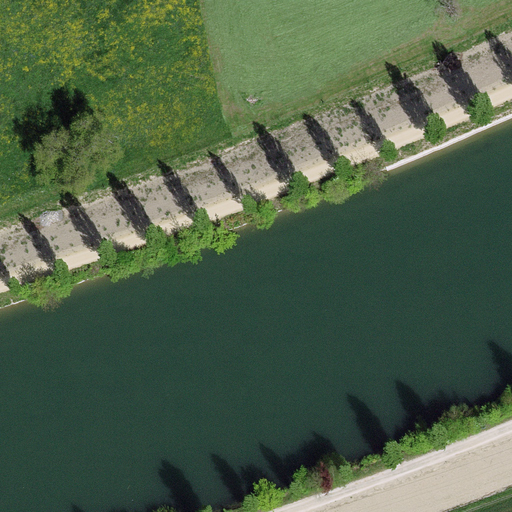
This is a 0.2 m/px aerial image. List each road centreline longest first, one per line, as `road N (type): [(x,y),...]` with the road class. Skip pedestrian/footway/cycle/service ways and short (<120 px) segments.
road 1 (track): [(511,90),(280,185),(0,283)]
road 2 (track): [(511,416),(251,511)]
